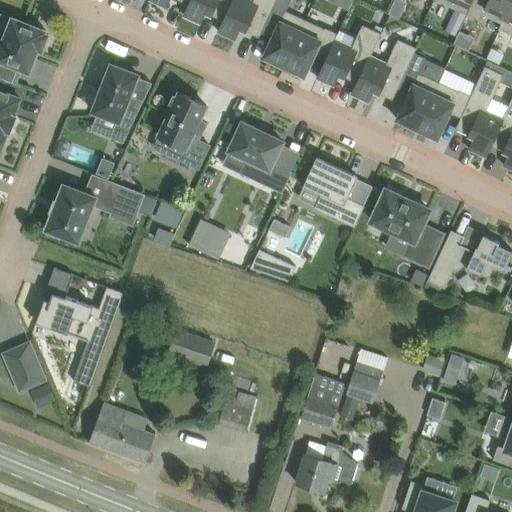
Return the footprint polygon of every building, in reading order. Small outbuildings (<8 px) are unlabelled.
[(190,0),(189,4),(184,15),(201,23),(206,12),(223,20),(232,0),(190,0)] [(232,0),(223,20),(218,31),(236,39),(241,28),(260,37),(268,18),(276,0),(254,0),(254,1),(251,0),(232,0)] [(273,38),(264,57),(284,66),(302,28),(306,19),(286,10),(291,0),(276,0),(268,18),(279,23),(273,38)] [(437,0),(455,8),(467,14),(473,0),(437,0)] [(511,0),(473,0),(467,14),(480,20),(483,14),(502,23),(503,23),(505,17),(511,2),(511,0)] [(502,23),(499,29),(511,35),(511,2),(505,17),(503,23),(502,23)] [(0,48),(0,77),(13,82),(18,68),(30,72),(39,49),(42,51),(49,34),(45,32),(46,30),(43,29),(44,26),(30,20),(29,23),(12,17),(0,48)] [(302,28),(284,66),(305,76),(317,50),(328,55),(335,39),(338,33),(326,27),(325,28),(306,19),(302,28)] [(328,55),(317,77),(335,85),(340,75),(357,82),(369,55),(371,56),(382,33),(363,24),(352,47),(335,39),(328,55)] [(357,82),(352,93),(369,101),(374,91),(380,93),(393,99),(398,88),(406,72),(415,52),(417,47),(399,39),(387,63),(371,56),(369,55),(357,82)] [(409,93),(397,119),(418,128),(436,90),(440,82),(420,73),(427,58),(415,52),(406,72),(398,88),(409,93)] [(131,95),(138,77),(139,74),(111,63),(104,81),(104,80),(99,93),(93,111),(117,120),(110,137),(124,142),(144,100),(131,95)] [(461,117),(456,129),(475,137),(469,148),(487,157),(492,146),(505,118),(503,117),(487,110),(504,74),(486,65),(471,95),(461,117)] [(436,90),(418,128),(438,138),(450,112),(461,117),(471,95),(460,90),(459,91),(440,82),(436,90)] [(0,148),(1,149),(8,132),(10,133),(17,116),(14,115),(21,98),(0,90),(0,148)] [(207,122),(201,118),(207,105),(179,92),(177,96),(174,95),(166,112),(169,113),(159,135),(180,145),(174,157),(199,168),(210,145),(199,140),(207,122)] [(505,118),(492,146),(509,154),(504,164),(511,168),(511,98),(503,117),(505,118)] [(273,162),(282,144),(283,141),(243,122),(229,150),(248,159),(241,173),(283,192),(293,171),(273,162)] [(103,156),(97,171),(109,176),(115,160),(103,156)] [(70,178),(75,165),(55,157),(50,170),(70,178)] [(356,179),(316,160),(302,189),(320,197),(313,211),(353,230),(363,209),(346,201),(356,179)] [(104,200),(138,213),(145,194),(112,181),(104,200)] [(97,196),(85,192),(64,183),(57,200),(55,199),(55,201),(57,202),(54,209),(52,209),(51,211),(53,211),(46,229),(50,230),(49,233),(60,237),(61,234),(79,242),(97,196)] [(413,240),(406,255),(429,266),(444,233),(423,224),(430,209),(413,201),(404,196),(403,197),(386,189),(372,220),(413,240)] [(145,194),(139,210),(151,215),(158,199),(145,194)] [(156,215),(179,224),(184,209),(162,200),(156,215)] [(291,226),(274,218),(269,229),(286,237),(291,226)] [(505,270),(511,254),(511,249),(499,244),(500,242),(484,235),(478,246),(477,246),(475,250),(462,244),(465,236),(451,229),(428,280),(445,288),(454,268),(456,269),(462,267),(463,265),(489,277),(495,266),(505,270)] [(219,257),(224,245),(196,232),(191,244),(219,257)] [(260,249),(251,267),(290,280),(297,266),(260,249)] [(423,285),(428,274),(417,269),(412,280),(423,285)] [(88,340),(74,380),(91,386),(124,294),(107,288),(100,307),(53,291),(49,303),(44,301),(37,321),(88,340)] [(216,342),(176,327),(167,354),(206,368),(216,342)] [(158,330),(157,339),(166,341),(168,332),(158,330)] [(4,353),(20,390),(46,379),(30,342),(4,353)] [(448,366),(460,370),(465,357),(452,353),(448,366)] [(428,373),(440,377),(445,359),(433,356),(428,373)] [(380,379),(384,369),(357,360),(354,369),(346,394),(372,403),(380,379)] [(331,428),(343,391),(345,383),(314,373),(300,418),(331,428)] [(49,383),(32,390),(40,407),(56,400),(49,383)] [(252,412),(257,396),(229,388),(219,424),(247,431),(252,412)] [(428,414),(441,419),(447,402),(434,398),(428,414)] [(145,463),(156,433),(124,421),(127,411),(104,402),(90,442),(145,463)] [(511,418),(508,417),(494,459),(511,465),(511,418)] [(324,459),(306,453),(297,483),(324,491),(329,477),(346,482),(351,465),(351,464),(351,462),(350,461),(348,460),(340,458),(344,446),(329,441),(328,446),(324,459)] [(500,468),(485,463),(481,476),(496,481),(500,468)] [(415,511),(452,511),(457,500),(424,490),(426,485),(412,480),(403,508),(415,511)] [(472,493),(465,511),(491,511),(487,511),(491,499),(472,493)]
